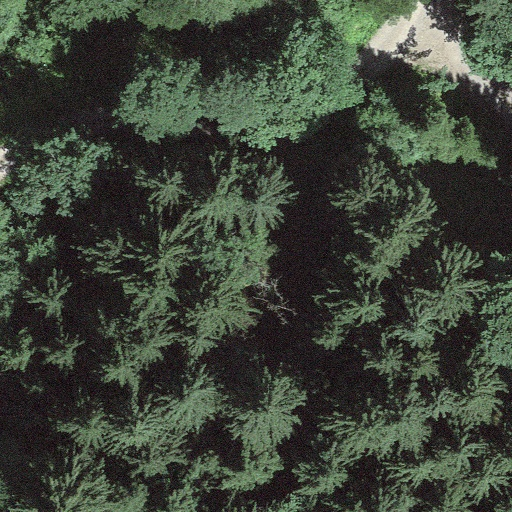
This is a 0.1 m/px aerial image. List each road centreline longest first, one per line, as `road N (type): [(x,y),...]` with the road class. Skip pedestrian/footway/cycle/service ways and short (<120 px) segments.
road 1 (track): [(420,0),(364,83),(293,117),(201,134),(97,117),(20,140),(0,164)]
road 2 (track): [(417,14),(511,94)]
